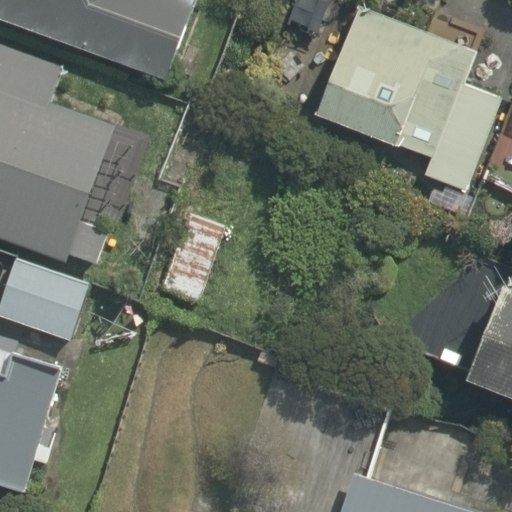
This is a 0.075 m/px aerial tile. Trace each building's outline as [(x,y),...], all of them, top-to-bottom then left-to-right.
[(191,0),(0,0),(0,22),(164,82),(194,1),(191,0)] [(413,31),(346,5),(305,113),(468,174),(496,100),(460,87),(483,26),(423,4),(413,31)] [(45,103),(57,68),(0,48),(0,242),(58,262),(105,123),(45,103)] [(221,221),(189,211),(164,296),(196,306),(221,221)] [(87,282),(12,257),(0,294),(0,325),(66,347),(87,282)] [(511,288),(496,283),(452,398),(511,421),(511,288)] [(60,378),(6,361),(0,382),(0,487),(24,495),(60,378)] [(454,511),(338,475),(326,511),(454,511)]
